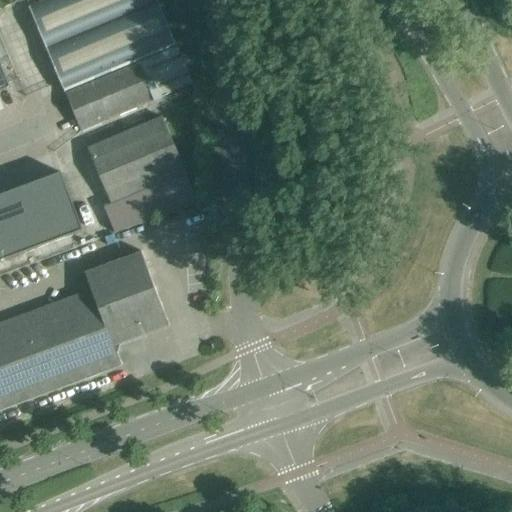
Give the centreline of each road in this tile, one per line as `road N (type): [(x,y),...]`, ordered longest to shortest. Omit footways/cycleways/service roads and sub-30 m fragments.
road 1 (residential): [(265,388),(247,323),(220,0)]
road 2 (secondary): [(265,388),(0,486)]
road 3 (secondary): [(45,511),(278,428)]
road 4 (secondary): [(401,0),(486,157),(491,199)]
road 5 (secondary): [(448,311),(265,388)]
road 6 (secondary): [(278,428),(465,362)]
road 7 (secondary): [(511,112),(453,0)]
road 8 (secondary): [(491,199),(455,259),(448,311)]
